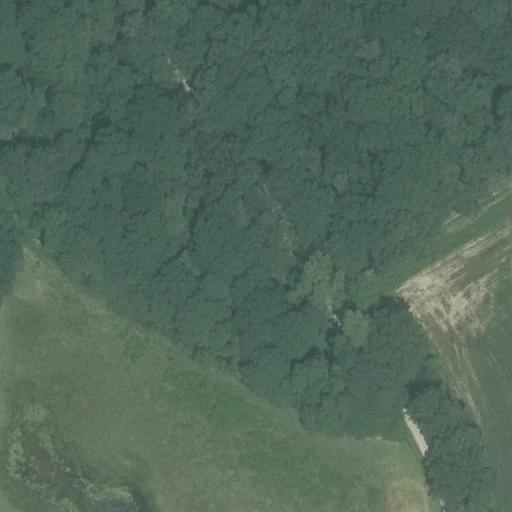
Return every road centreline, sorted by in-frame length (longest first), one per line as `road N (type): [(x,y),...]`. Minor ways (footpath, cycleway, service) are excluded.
road 1 (track): [(322,295),(127,0)]
road 2 (track): [(446,511),(422,445),(322,295)]
road 3 (track): [(322,295),(511,184)]
